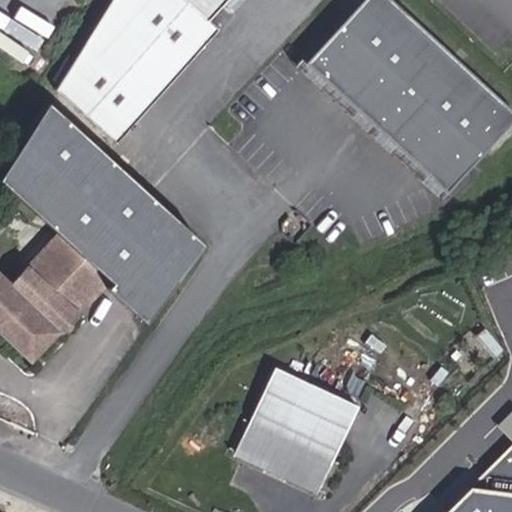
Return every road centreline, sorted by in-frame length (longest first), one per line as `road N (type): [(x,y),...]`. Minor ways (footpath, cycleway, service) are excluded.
road 1 (unknown): [(326,511),(409,413)]
road 2 (unclassified): [(113,511),(0,460)]
